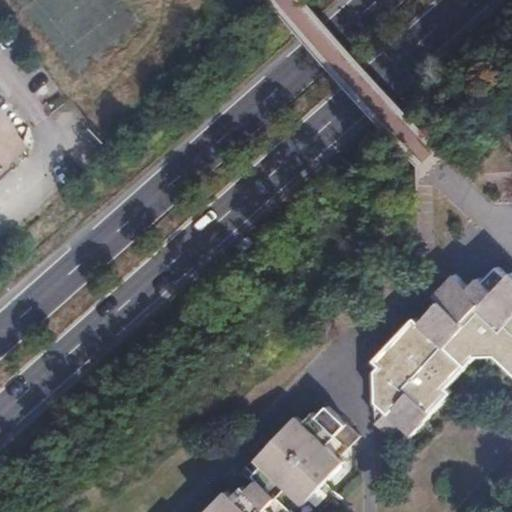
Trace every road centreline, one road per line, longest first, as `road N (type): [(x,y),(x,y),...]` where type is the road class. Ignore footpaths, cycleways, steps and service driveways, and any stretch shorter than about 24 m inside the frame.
road 1 (primary): [(0,415),(470,0)]
road 2 (primary): [(378,0),(0,336)]
